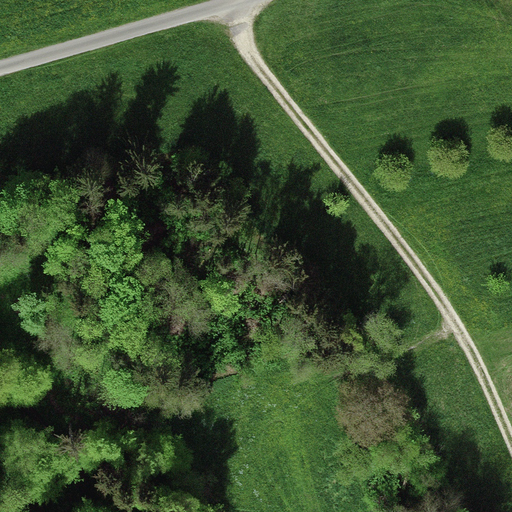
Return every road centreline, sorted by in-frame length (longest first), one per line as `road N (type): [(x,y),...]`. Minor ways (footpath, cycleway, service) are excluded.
road 1 (track): [(511,438),(481,362),(392,233),(264,73),(230,3)]
road 2 (unclassified): [(241,0),(0,67)]
road 3 (track): [(101,511),(0,375)]
